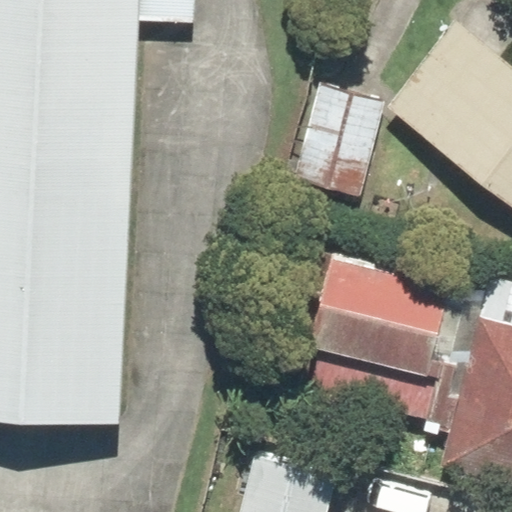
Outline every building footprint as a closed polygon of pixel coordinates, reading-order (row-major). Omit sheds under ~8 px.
[(0,0),(0,407),(112,412),(129,0),(0,0)] [(511,49),(461,11),(394,98),(511,188),(511,49)] [(388,94),(319,76),(293,170),(362,188),(388,94)] [(469,266),(337,241),(310,383),(442,408),(469,266)] [(511,314),(485,307),(446,459),(511,475),(511,314)] [(326,511),(339,459),(258,442),(242,511),(326,511)]
